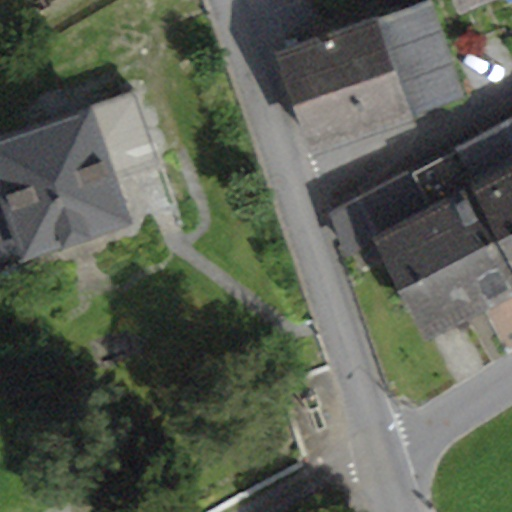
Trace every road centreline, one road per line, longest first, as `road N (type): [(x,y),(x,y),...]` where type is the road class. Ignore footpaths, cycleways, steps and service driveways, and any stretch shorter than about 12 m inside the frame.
road 1 (residential): [(375,455),(296,204)]
road 2 (residential): [(296,204),(511,95)]
road 3 (residential): [(296,204),(225,0)]
road 4 (residential): [(375,455),(511,375)]
